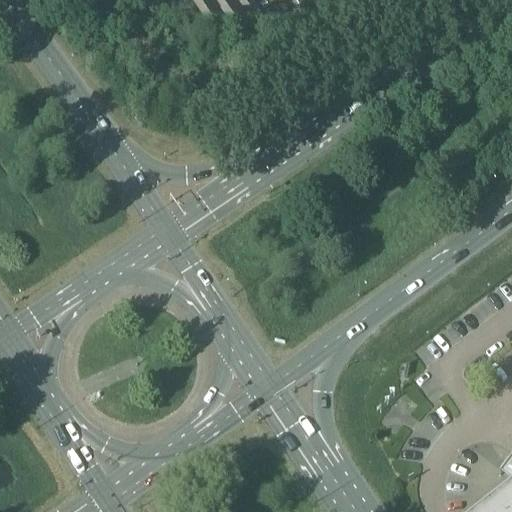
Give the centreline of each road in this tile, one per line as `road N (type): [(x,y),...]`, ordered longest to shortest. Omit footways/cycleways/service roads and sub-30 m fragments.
road 1 (secondary): [(511,22),(383,86),(249,174)]
road 2 (secondary): [(342,336),(511,216)]
road 3 (tertiary): [(102,144),(0,3)]
road 4 (secondary): [(249,174),(145,172),(102,144)]
road 5 (secondary): [(331,480),(321,391),(342,336)]
